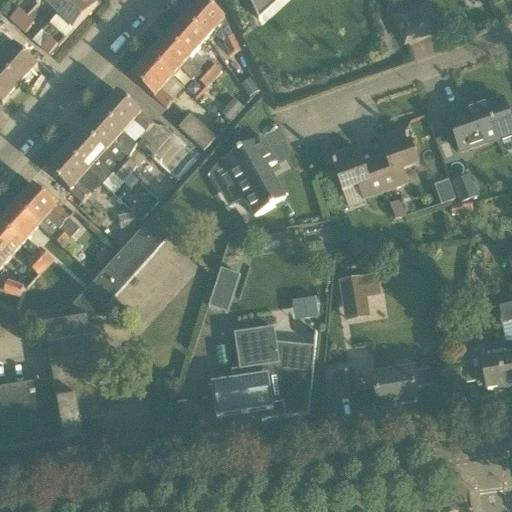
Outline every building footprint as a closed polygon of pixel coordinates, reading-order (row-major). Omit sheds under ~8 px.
[(58,15),(71,0),(42,0),(38,5),(38,6),(43,2),(58,15)] [(74,31),(98,5),(92,0),(71,0),(58,15),(74,31)] [(240,53),(225,21),(202,0),(201,0),(184,20),(208,40),(215,32),(223,42),(230,57),(240,53)] [(406,45),(438,32),(426,4),(394,16),(398,27),(406,45)] [(17,28),(26,18),(19,11),(10,21),(17,28)] [(25,35),(34,25),(26,18),(17,28),(25,35)] [(208,40),(184,20),(167,39),(190,60),(208,40)] [(0,67),(20,86),(38,67),(3,35),(0,37),(0,46),(7,54),(0,61),(0,67)] [(49,55),(57,46),(50,39),(41,48),(49,55)] [(201,70),(190,60),(167,39),(149,58),(173,79),(180,71),(193,82),(195,79),(205,88),(209,91),(209,92),(220,101),(228,94),(223,90),(214,82),(201,70)] [(167,110),(174,102),(162,91),(172,79),(173,79),(149,58),(132,78),(167,110)] [(201,70),(214,82),(221,75),(222,74),(209,63),(210,63),(209,61),(201,70)] [(20,86),(0,67),(0,103),(3,106),(20,86)] [(153,125),(118,93),(100,113),(123,134),(134,122),(146,133),(153,125)] [(511,134),(511,126),(503,101),(464,115),(462,110),(447,116),(460,153),(511,134)] [(123,134),(100,113),(82,133),(131,176),(138,168),(129,160),(137,146),(123,134)] [(205,153),(216,140),(207,131),(191,117),(179,130),(205,153)] [(386,193),(407,185),(402,172),(419,166),(406,132),(389,138),(390,140),(381,144),(388,165),(377,169),(386,193)] [(131,176),(82,133),(65,152),(88,173),(104,186),(114,195),(124,184),(131,176)] [(278,187),(268,169),(277,164),(263,139),(224,161),(233,178),(256,218),(286,201),(284,198),(288,196),(282,185),(278,187)] [(83,204),(90,196),(78,185),(88,173),(65,152),(47,172),(83,204)] [(365,173),(358,152),(349,155),(348,153),(331,159),(348,206),(364,201),(386,193),(377,169),(365,173)] [(471,175),(452,182),(460,205),(479,198),(471,175)] [(73,257),(80,250),(58,231),(68,220),(69,219),(34,187),(16,207),(39,228),(73,257)] [(0,227),(22,247),(39,228),(16,207),(0,224),(0,227)] [(133,215),(118,217),(120,230),(136,227),(133,215)] [(81,423),(104,420),(88,321),(104,318),(103,313),(168,241),(148,224),(70,311),(72,323),(45,327),(48,347),(54,381),(42,383),(0,389),(0,452),(64,442),(64,446),(84,443),(81,423)] [(0,262),(4,267),(22,247),(0,227),(0,262)] [(33,257),(47,270),(54,262),(40,249),(33,257)] [(47,270),(33,257),(26,265),(40,278),(47,270)] [(238,276),(219,270),(207,308),(226,314),(238,276)] [(378,275),(339,282),(342,305),(369,300),(382,297),(378,275)] [(20,299),(24,287),(8,282),(4,293),(20,299)] [(211,385),(217,419),(274,410),(273,406),(283,404),(285,419),(309,415),(317,334),(275,329),(235,335),(240,371),(232,372),(233,381),(211,385)] [(511,343),(506,344),(508,358),(488,361),(485,348),(470,350),(466,378),(476,377),(478,388),(487,386),(487,391),(511,387),(511,343)] [(430,386),(428,370),(413,372),(374,378),(376,387),(379,409),(381,408),(382,411),(394,409),(394,406),(418,402),(416,389),(433,386),(430,386)] [(339,396),(356,394),(353,373),(336,375),(336,377),(339,396)]
